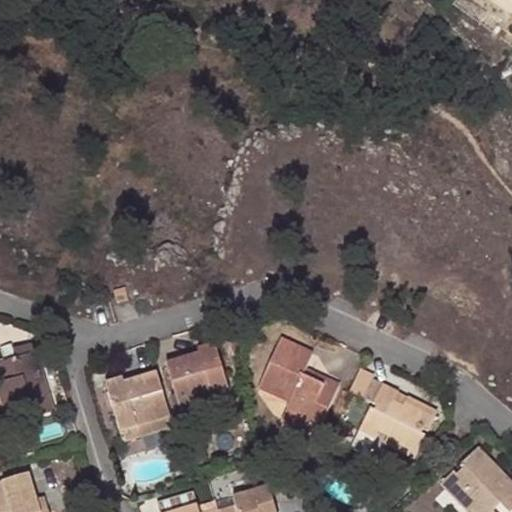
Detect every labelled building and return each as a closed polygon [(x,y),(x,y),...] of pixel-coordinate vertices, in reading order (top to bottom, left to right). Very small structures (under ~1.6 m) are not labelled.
[(115,292),(119,305),(130,301),(126,289),(115,292)] [(292,350),(295,346),(281,339),(279,344),(292,350)] [(10,427),(56,413),(35,344),(17,349),(14,350),(17,360),(3,365),(0,365),(0,392),(7,415),(10,427)] [(258,389),(290,403),(286,411),(309,422),(322,428),(340,388),(313,375),(310,381),(303,378),(306,371),(314,355),(295,346),(292,350),(279,344),(258,389)] [(0,356),(3,365),(17,360),(14,350),(17,349),(16,345),(0,349),(0,356)] [(194,361),(193,357),(167,365),(180,407),(230,391),(216,345),(198,351),(199,355),(201,358),(194,361)] [(310,381),(313,375),(306,371),(303,378),(310,381)] [(406,404),(404,408),(395,403),(397,400),(399,394),(383,386),(382,388),(372,383),(375,378),(360,371),(350,393),(378,407),(376,411),(372,409),(361,432),(376,440),(380,432),(389,437),(386,444),(415,459),(426,436),(423,435),(425,431),(428,432),(437,413),(408,399),(406,404)] [(125,378),(107,383),(119,421),(134,416),(137,424),(170,414),(158,373),(137,379),(133,380),(134,384),(127,386),(125,378)] [(133,380),(137,379),(136,375),(125,378),(127,386),(134,384),(133,380)] [(406,404),(397,400),(395,403),(404,408),(406,404)] [(309,422),(286,411),(282,421),(304,431),(309,422)] [(174,426),(170,414),(137,424),(134,416),(119,421),(125,441),(174,426)] [(497,511),(502,508),(506,511),(511,511),(511,482),(509,484),(506,481),(508,479),(481,450),(463,466),(466,469),(459,476),(456,473),(443,485),(468,511),(472,508),(474,511),(497,511)] [(50,511),(45,497),(39,499),(37,493),(30,473),(0,482),(0,511),(50,511)] [(218,511),(276,511),(270,488),(234,499),(236,507),(218,511)] [(39,499),(45,497),(43,491),(37,493),(39,499)]
